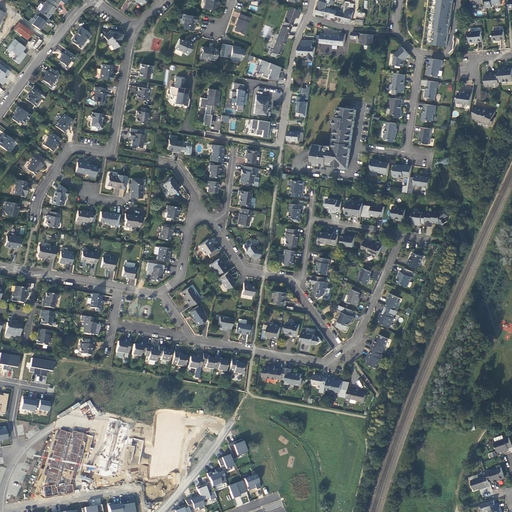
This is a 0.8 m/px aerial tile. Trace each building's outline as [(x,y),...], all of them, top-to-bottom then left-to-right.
[(44,3),(45,4),(39,12),(38,11),(33,18),(35,19),(31,24),(39,29),(45,21),(48,24),(50,20),(48,18),(51,14),(50,14),(54,8),(55,9),(57,5),(60,0),(65,4),(67,0),(47,0),(46,2),(45,2),(44,3)] [(215,10),(216,4),(215,4),(216,0),(205,0),(204,9),(208,10),(210,9),(215,10)] [(319,0),(316,13),(324,15),(326,7),(327,6),(329,7),(330,0),(319,0)] [(431,0),(425,43),(447,47),(449,33),(451,33),(451,29),(449,29),(453,7),(454,7),(455,3),(453,3),(453,0),(431,0)] [(335,18),(335,19),(346,22),(346,21),(351,22),(354,10),(351,10),(352,7),(354,7),(354,4),(350,3),(350,2),(346,2),(345,8),(344,12),(337,11),(335,18)] [(39,12),(45,4),(44,3),(43,3),(41,6),(39,5),(36,10),(39,12)] [(279,55),(295,17),(298,10),(289,6),(271,52),(270,55),(275,57),(276,54),(279,55)] [(326,7),(324,15),(335,18),(337,11),(326,7)] [(181,28),(193,31),(194,25),(193,25),(194,22),(195,22),(196,16),(185,14),(182,14),(181,18),(180,18),(179,23),(182,24),(181,28)] [(243,34),(250,18),(240,14),(236,24),(234,31),(243,34)] [(356,19),(356,24),(364,25),(365,17),(358,16),(358,17),(357,17),(357,19),(356,19)] [(32,32),(20,24),(15,31),(27,39),(32,32)] [(265,25),(261,35),(268,37),(271,27),(265,25)] [(82,28),(81,26),(78,30),(78,31),(75,34),(76,35),(71,41),(79,48),(87,38),(88,39),(91,35),(86,31),(82,28)] [(500,40),(505,40),(504,30),(492,31),(493,40),(500,39),(500,40)] [(475,42),(483,41),(482,31),(469,32),(470,43),(475,42)] [(114,48),(118,46),(118,42),(120,42),(121,34),(113,32),(110,34),(109,32),(103,36),(108,42),(111,44),(114,48)] [(360,33),(352,32),(352,38),(358,39),(357,43),(364,43),(363,44),(366,45),(373,45),(373,35),(360,33)] [(321,43),(344,45),(346,34),(342,33),(342,36),(321,34),(321,39),(321,40),(320,39),(319,39),(319,40),(318,40),(318,41),(318,42),(319,43),(320,43),(321,43)] [(151,50),(160,51),(161,39),(152,38),(151,50)] [(187,42),(179,38),(174,48),(183,52),(182,53),(187,55),(193,43),(188,41),(187,42)] [(25,47),(14,39),(7,49),(11,52),(11,51),(18,56),(15,61),(18,64),(24,56),(21,53),(22,51),(25,47)] [(314,61),(315,54),(316,47),(312,47),(313,40),(301,40),(299,46),(298,55),(308,55),(308,59),(307,60),(308,61),(314,61)] [(232,46),(225,44),(224,52),(223,56),(241,59),(242,54),(243,54),(244,49),(232,47),(232,46)] [(215,61),(217,49),(212,48),(212,49),(209,49),(209,48),(203,47),(202,53),(201,54),(201,57),(210,59),(210,60),(215,61)] [(394,64),(395,65),(404,66),(405,60),(410,55),(403,47),(395,54),(394,64)] [(75,56),(66,49),(58,60),(60,61),(64,64),(66,66),(71,60),(72,61),(75,56)] [(443,60),(431,58),(429,70),(428,71),(427,74),(428,75),(433,76),(434,75),(439,76),(440,70),(441,65),(443,65),(443,60)] [(279,66),(261,59),(259,65),(261,66),(259,72),(262,73),(262,75),(267,77),(267,75),(271,77),(271,79),(277,80),(279,72),(277,71),(279,66)] [(10,72),(0,64),(0,82),(2,84),(6,79),(4,77),(3,76),(4,74),(6,75),(7,76),(10,72)] [(100,74),(101,75),(100,78),(111,80),(112,74),(111,74),(111,71),(112,71),(113,66),(101,64),(100,69),(101,69),(100,74)] [(140,64),(138,77),(149,79),(151,65),(140,64)] [(50,88),(54,83),(53,82),(56,78),(57,79),(60,75),(51,68),(41,81),(50,88)] [(511,68),(498,69),(498,73),(499,82),(511,80),(511,68)] [(403,87),(405,75),(395,73),(393,84),(394,85),(393,90),(398,91),(398,92),(403,93),(404,92),(404,89),(403,87)] [(499,82),(498,73),(485,74),(486,87),(500,86),(499,82)] [(170,95),(176,96),(175,101),(174,103),(179,103),(180,103),(180,104),(182,104),(181,105),(187,106),(189,99),(186,98),(187,89),(183,88),(182,87),(183,86),(185,79),(175,77),(174,87),(170,87),(170,90),(170,91),(170,92),(170,93),(170,94),(170,95)] [(233,80),(232,88),(239,90),(241,82),(233,80)] [(430,98),(431,100),(435,100),(437,87),(438,87),(439,82),(429,81),(427,91),(426,91),(425,97),(430,98)] [(30,93),(25,99),(34,105),(39,100),(38,99),(40,95),(44,98),(46,95),(34,85),(29,92),(30,93)] [(103,105),(106,88),(102,88),(98,87),(95,87),(94,92),(95,92),(94,101),(98,102),(98,104),(103,105)] [(136,94),(135,99),(145,101),(147,89),(138,87),(137,94),(136,94)] [(307,92),(308,89),(302,88),(301,96),(309,97),(310,93),(307,92)] [(217,106),(219,90),(208,89),(207,98),(201,98),(199,106),(205,107),(203,124),(210,125),(211,115),(209,114),(211,105),(217,106)] [(471,105),(472,98),(473,92),(467,91),(467,94),(458,92),(457,103),(471,105)] [(256,94),(253,113),(264,115),(266,101),(263,100),(263,95),(256,94)] [(301,97),(298,96),(298,101),(299,101),(297,112),(302,113),(302,116),(307,117),(309,102),(305,101),(305,99),(305,97),(301,97)] [(396,115),(396,117),(400,118),(401,117),(402,114),(401,113),(403,99),(391,98),(390,103),(392,103),(391,109),(392,109),(391,114),(396,115)] [(436,106),(426,104),(424,116),(422,117),(422,120),(423,121),(427,122),(428,120),(433,121),(434,115),(435,115),(436,106)] [(474,106),(473,118),(479,121),(479,120),(490,125),(490,124),(492,125),(495,118),(493,117),(496,112),(491,110),(491,111),(484,108),(484,109),(481,108),(474,106)] [(16,111),(11,118),(16,122),(17,121),(21,124),(25,119),(26,120),(30,115),(18,107),(15,111),(16,111)] [(357,110),(340,107),(338,117),(336,116),(334,128),(337,128),(334,147),(331,146),(327,146),(315,145),(313,161),(315,161),(315,165),(327,166),(327,164),(330,165),(342,166),(341,168),(348,169),(349,166),(348,166),(351,144),(352,144),(357,110)] [(148,112),(136,110),(136,115),(135,122),(146,124),(148,112)] [(102,115),(103,114),(92,112),(91,114),(89,116),(92,120),(91,121),(90,126),(90,130),(98,131),(98,130),(103,126),(100,122),(101,120),(102,119),(103,119),(103,115),(102,115)] [(65,114),(61,119),(60,119),(58,122),(58,121),(55,125),(64,132),(67,128),(73,120),(65,114)] [(270,122),(252,119),(250,128),(256,129),(255,134),(261,135),(261,136),(269,138),(270,132),(269,132),(267,131),(267,129),(267,126),(269,127),(270,122)] [(397,123),(387,122),(386,133),(384,135),(384,138),(385,139),(389,140),(390,141),(394,142),(396,133),(397,133),(397,128),(396,128),(397,123)] [(431,129),(422,127),(421,132),(420,136),(421,136),(420,143),(429,144),(431,129)] [(289,131),(288,140),(304,142),(304,138),(300,138),(300,132),(289,131)] [(44,145),(52,151),(56,146),(55,146),(60,139),(51,132),(48,136),(49,137),(44,145)] [(133,133),(130,132),(129,137),(134,137),(133,140),(132,140),(131,146),(142,148),(144,135),(133,133)] [(14,140),(4,133),(0,138),(1,138),(0,139),(0,145),(6,150),(14,140)] [(169,139),(168,139),(167,149),(168,149),(175,150),(174,152),(179,153),(180,151),(185,152),(185,154),(190,155),(191,146),(186,145),(185,147),(181,146),(181,141),(176,140),(177,136),(170,135),(169,139)] [(210,155),(210,160),(222,162),(223,155),(221,155),(221,152),(222,152),(223,146),(211,144),(211,148),(212,150),(211,155),(210,155)] [(245,162),(254,164),(256,152),(246,150),(245,154),(245,155),(245,158),(246,158),(245,162)] [(27,169),(35,174),(39,168),(40,168),(43,164),(34,158),(32,160),(30,162),(30,164),(27,169)] [(372,170),(378,171),(379,173),(388,174),(390,163),(377,161),(377,160),(372,159),(371,163),(372,165),(371,169),(372,170)] [(95,177),(97,166),(89,165),(90,163),(85,162),(84,163),(77,162),(75,172),(88,174),(87,176),(95,177)] [(220,166),(209,164),(208,171),(209,171),(209,176),(218,178),(220,166)] [(394,177),(398,177),(399,176),(403,177),(403,176),(410,177),(412,165),(405,164),(405,165),(395,164),(393,176),(394,177)] [(257,173),(258,168),(244,166),(244,170),(242,170),(241,175),(242,175),(242,177),(240,178),(239,182),(243,183),(244,182),(252,183),(253,177),(255,177),(255,173),(257,173)] [(115,187),(120,188),(124,189),(127,176),(123,175),(117,174),(117,177),(108,175),(106,185),(115,187)] [(414,184),(429,187),(431,178),(421,176),(421,175),(416,175),(414,184)] [(175,182),(172,176),(168,179),(168,180),(163,183),(162,185),(164,188),(166,188),(170,195),(179,189),(174,182),(175,182)] [(131,178),(130,183),(129,183),(129,188),(130,188),(130,198),(142,198),(142,193),(141,193),(141,189),(143,188),(143,185),(141,184),(142,178),(131,178)] [(14,189),(15,190),(14,194),(21,195),(21,196),(25,197),(26,190),(25,190),(26,186),(26,187),(27,181),(15,179),(14,184),(15,184),(14,189)] [(207,191),(207,192),(216,193),(217,186),(219,186),(219,182),(205,180),(204,186),(207,187),(207,191)] [(292,192),(292,196),(302,198),(303,193),(304,189),(303,188),(304,181),(300,180),(298,181),(293,180),(293,182),(291,182),(291,185),(292,187),(291,191),(292,192)] [(60,185),(54,194),(53,199),(51,200),(51,203),(52,204),(57,205),(59,204),(62,205),(63,204),(64,200),(63,199),(64,195),(67,196),(68,191),(60,185)] [(115,188),(114,196),(123,197),(124,190),(115,188)] [(239,195),(238,204),(249,206),(252,193),(238,190),(238,195),(239,195)] [(328,210),(329,210),(331,208),(332,210),(331,212),(336,213),(336,211),(340,212),(342,201),(338,201),(338,200),(327,198),(327,203),(325,205),(325,206),(326,207),(326,208),(327,208),(328,209),(328,210)] [(17,209),(18,204),(6,201),(4,207),(5,207),(4,212),(6,215),(16,217),(17,212),(16,212),(17,209)] [(357,216),(361,217),(363,203),(352,202),(352,203),(346,202),(345,213),(346,214),(349,215),(351,214),(357,215),(357,216)] [(294,219),(295,221),(300,222),(300,218),(300,217),(301,209),(299,209),(300,205),(298,205),(294,204),(290,204),(290,208),(291,208),(290,218),(294,219)] [(166,217),(171,218),(172,219),(176,220),(177,212),(179,212),(180,207),(167,205),(165,211),(166,212),(166,217)] [(383,216),(385,206),(377,205),(377,207),(372,206),(371,215),(377,216),(378,215),(380,215),(383,216)] [(399,220),(404,221),(406,209),(393,207),(391,218),(399,219),(399,220)] [(252,210),(240,208),(239,214),(240,214),(239,217),(238,217),(238,223),(243,223),(244,225),(248,225),(250,216),(251,216),(252,210)] [(80,222),(82,221),(87,222),(87,221),(91,222),(91,221),(92,214),(92,212),(88,211),(88,212),(82,211),(77,210),(76,220),(77,222),(80,222)] [(434,212),(427,211),(427,213),(426,219),(433,220),(433,222),(437,223),(439,225),(441,224),(443,225),(448,221),(445,218),(448,216),(447,214),(445,211),(444,210),(441,213),(440,211),(434,210),(434,212)] [(60,213),(50,211),(49,215),(48,215),(46,216),(46,218),(47,220),(46,224),(48,226),(56,228),(57,223),(59,223),(60,217),(59,217),(60,213)] [(117,227),(120,214),(116,214),(116,213),(112,212),(112,213),(107,212),(100,211),(99,221),(104,222),(105,223),(114,225),(114,226),(117,227)] [(411,222),(414,223),(416,224),(421,225),(421,223),(425,223),(426,219),(427,213),(423,213),(423,212),(420,212),(418,212),(413,212),(411,222)] [(139,228),(141,216),(133,215),(132,215),(130,215),(130,214),(125,213),(124,219),(125,221),(124,225),(125,225),(125,226),(128,227),(130,226),(135,226),(136,228),(139,228)] [(172,233),(173,228),(162,226),(161,232),(159,232),(158,238),(169,240),(171,233),(172,233)] [(285,239),(284,246),(295,247),(295,243),(294,243),(295,239),(296,239),(296,234),(296,230),(286,228),(285,232),(284,238),(285,239)] [(337,244),(339,234),(333,234),(320,232),(320,237),(320,238),(320,242),(333,244),(337,244)] [(18,248),(20,237),(12,235),(12,236),(6,235),(4,245),(5,246),(9,247),(10,246),(18,248)] [(342,236),(341,246),(349,247),(349,246),(354,246),(355,237),(348,236),(348,237),(346,237),(342,236)] [(198,247),(201,251),(202,251),(205,255),(207,254),(209,257),(217,252),(212,245),(211,246),(207,240),(199,246),(198,247)] [(364,241),(361,249),(378,256),(382,247),(372,242),(372,244),(364,241)] [(253,257),(258,258),(260,250),(255,249),(251,243),(248,245),(246,243),(243,244),(242,247),(245,250),(244,251),(246,254),(247,253),(249,256),(253,257)] [(54,259),(56,247),(50,246),(50,248),(39,246),(37,255),(38,257),(42,258),(42,256),(49,258),(54,259)] [(155,260),(168,262),(169,257),(171,258),(171,256),(168,256),(170,248),(159,246),(158,255),(156,255),(155,260)] [(294,256),(295,251),(284,249),(283,254),(282,255),(281,257),(282,259),(281,263),(282,264),(285,265),(286,264),(291,265),(292,260),(291,259),(292,256),(294,256)] [(59,263),(62,263),(63,262),(71,264),(72,253),(60,251),(58,261),(59,263)] [(96,264),(98,254),(82,251),(80,261),(87,262),(87,263),(92,264),(92,263),(96,264)] [(407,264),(418,269),(424,257),(414,253),(411,260),(409,259),(407,264)] [(100,267),(107,268),(108,270),(112,271),(115,257),(110,256),(110,258),(102,257),(100,267)] [(330,259),(319,257),(318,261),(317,266),(318,266),(317,272),(318,273),(327,275),(330,259)] [(216,274),(226,268),(223,264),(222,264),(218,258),(210,264),(209,266),(211,269),(213,269),(216,274)] [(132,278),(134,268),(123,266),(121,276),(128,277),(128,278),(132,278)] [(163,269),(150,266),(149,270),(151,271),(150,279),(160,280),(161,273),(162,273),(163,269)] [(372,272),(363,268),(360,275),(361,275),(359,280),(368,284),(371,278),(369,277),(370,275),(372,272)] [(407,286),(410,281),(411,280),(412,277),(411,277),(413,272),(404,268),(402,273),(400,272),(398,277),(399,279),(397,282),(407,286)] [(372,278),(378,280),(380,271),(374,270),(372,278)] [(221,282),(225,288),(227,288),(234,283),(229,276),(230,276),(227,272),(217,278),(220,282),(221,282)] [(325,278),(313,276),(312,283),(315,284),(314,288),(315,288),(314,291),(315,291),(315,294),(317,298),(320,296),(322,297),(325,295),(330,296),(331,289),(327,288),(329,282),(324,282),(325,278)] [(254,286),(250,286),(248,285),(248,284),(248,283),(243,283),(241,294),(252,296),(254,286)] [(12,301),(23,303),(24,299),(26,299),(27,294),(26,294),(26,292),(25,292),(25,288),(14,286),(13,292),(12,292),(12,296),(13,297),(12,301)] [(193,292),(190,287),(189,287),(180,292),(185,299),(184,299),(187,303),(190,306),(200,300),(197,295),(195,296),(192,292),(193,292)] [(360,293),(352,289),(349,296),(350,296),(348,301),(357,305),(359,298),(358,298),(359,296),(360,293)] [(288,293),(277,291),(275,303),(280,303),(281,305),(285,305),(286,297),(287,297),(288,293)] [(43,300),(42,306),(54,308),(56,295),(46,293),(44,300),(43,300)] [(100,304),(102,295),(91,293),(90,298),(91,299),(89,307),(95,308),(94,311),(98,311),(99,311),(101,304),(100,304)] [(387,306),(395,310),(398,303),(397,302),(399,298),(390,294),(388,300),(389,301),(388,302),(387,306)] [(203,314),(198,306),(189,312),(194,321),(197,325),(205,320),(203,316),(203,314)] [(398,311),(395,310),(387,306),(386,306),(383,313),(382,313),(381,314),(380,314),(380,315),(380,316),(379,316),(379,317),(379,318),(379,319),(380,319),(380,320),(379,323),(389,327),(392,322),(392,321),(393,321),(394,318),(393,318),(395,314),(396,314),(398,311)] [(352,316),(354,311),(345,307),(343,312),(342,312),(340,315),(341,316),(339,321),(348,326),(349,323),(352,322),(354,317),(352,316)] [(53,312),(41,310),(40,317),(41,317),(40,324),(51,326),(53,312)] [(93,334),(97,335),(97,334),(97,333),(98,332),(98,331),(99,330),(99,329),(100,328),(100,327),(100,326),(99,326),(99,325),(99,323),(95,322),(96,318),(81,316),(80,321),(82,321),(81,327),(84,327),(83,333),(86,334),(90,335),(90,334),(93,335),(93,334)] [(229,317),(226,317),(225,317),(219,316),(217,327),(220,327),(221,329),(227,330),(227,328),(231,328),(232,319),(229,318),(229,317)] [(19,336),(21,325),(17,324),(17,322),(12,321),(12,322),(10,322),(10,323),(7,322),(5,334),(11,335),(11,336),(15,337),(15,335),(19,336)] [(250,325),(245,324),(238,322),(237,322),(235,332),(241,333),(248,334),(250,325)] [(298,336),(300,324),(287,322),(285,333),(293,334),(293,335),(298,336)] [(502,329),(511,333),(511,332),(511,324),(506,322),(502,329)] [(274,338),(279,339),(281,327),(277,326),(276,325),(273,325),(273,326),(269,325),(268,331),(264,330),(262,338),(267,339),(268,336),(275,337),(274,338)] [(50,331),(38,329),(38,333),(36,333),(35,338),(36,338),(35,340),(37,341),(36,344),(47,346),(48,340),(50,340),(50,336),(49,336),(50,331)] [(310,333),(302,332),(301,341),(304,341),(306,342),(306,343),(313,344),(315,335),(310,334),(310,333)] [(371,349),(373,350),(382,354),(389,339),(379,334),(376,342),(375,341),(371,349)] [(92,348),(93,341),(82,339),(81,343),(80,343),(79,347),(80,348),(79,353),(84,354),(85,356),(88,356),(90,355),(91,355),(91,351),(91,350),(91,348),(92,348)] [(124,353),(128,353),(130,340),(126,339),(126,341),(124,341),(123,342),(118,341),(116,352),(124,353)] [(140,355),(144,356),(144,355),(146,345),(146,343),(142,342),(142,344),(140,344),(139,345),(133,344),(132,355),(140,356),(140,355)] [(158,351),(152,350),(151,348),(150,348),(150,346),(146,345),(144,355),(148,356),(148,360),(156,361),(157,355),(158,351)] [(170,351),(165,350),(164,348),(163,348),(163,346),(159,345),(158,351),(157,355),(161,356),(160,360),(168,361),(170,351)] [(383,355),(382,354),(373,350),(371,354),(370,354),(369,354),(369,355),(368,355),(368,356),(367,356),(367,357),(367,358),(367,359),(367,360),(368,360),(368,361),(367,363),(377,368),(380,362),(381,362),(382,359),(381,358),(383,355)] [(186,356),(181,355),(180,353),(178,353),(179,351),(174,351),(172,364),(176,365),(184,367),(186,356)] [(6,370),(9,355),(0,353),(0,364),(3,365),(2,370),(6,370)] [(215,358),(209,358),(208,356),(207,356),(207,354),(203,353),(203,356),(201,363),(205,364),(204,368),(213,369),(215,358)] [(17,368),(19,357),(9,355),(6,370),(11,371),(11,367),(17,368)] [(196,368),(200,369),(201,363),(203,356),(198,355),(198,357),(196,356),(195,358),(190,357),(188,367),(196,369),(196,368)] [(227,361),(222,360),(221,358),(219,358),(220,356),(215,355),(215,358),(213,369),(217,369),(217,370),(225,371),(227,361)] [(39,376),(42,360),(31,358),(29,367),(34,368),(36,369),(35,375),(39,376)] [(243,364),(238,363),(237,361),(235,361),(236,359),(231,358),(229,371),(233,372),(233,373),(241,374),(243,364)] [(52,371),(53,362),(42,360),(39,376),(44,376),(45,370),(47,370),(52,371)] [(277,379),(282,380),(283,376),(284,370),(278,369),(275,368),(275,366),(272,366),(271,370),(269,369),(269,367),(264,366),(263,377),(277,379)] [(284,370),(283,376),(287,376),(285,384),(289,384),(290,383),(301,385),(302,378),(301,378),(302,374),(291,372),(292,369),(284,368),(284,370)] [(327,385),(328,378),(324,377),(325,376),(314,374),(312,383),(323,385),(327,385)] [(327,385),(326,390),(331,391),(331,392),(336,393),(337,392),(341,392),(343,380),(338,379),(338,381),(334,380),(335,378),(328,377),(328,378),(327,385)] [(349,388),(346,400),(350,400),(351,399),(365,402),(367,392),(349,388)] [(0,412),(5,413),(9,394),(3,393),(3,395),(0,394),(0,412)] [(34,408),(35,399),(30,398),(29,401),(28,400),(28,398),(22,397),(20,409),(29,411),(29,412),(33,412),(34,408)] [(43,400),(35,399),(34,408),(38,408),(37,410),(47,412),(49,402),(43,401),(43,400)] [(174,422),(175,416),(161,414),(152,482),(142,484),(146,504),(161,501),(165,487),(175,485),(183,423),(174,422)] [(119,474),(132,424),(122,422),(122,421),(108,417),(94,469),(100,470),(99,474),(100,478),(95,479),(96,489),(106,487),(105,487),(106,486),(106,487),(114,486),(113,476),(111,476),(110,472),(119,474)] [(6,433),(5,430),(0,430),(0,441),(1,441),(0,440),(8,439),(7,433),(6,433)] [(45,498),(70,493),(69,485),(70,479),(71,479),(83,434),(72,431),(72,434),(60,431),(44,483),(55,481),(54,485),(40,487),(42,498),(44,498),(44,497),(45,497),(45,498)] [(509,448),(511,447),(511,445),(509,437),(504,439),(503,435),(494,438),(496,441),(494,442),(498,451),(502,450),(504,449),(506,450),(509,449),(509,448)] [(247,452),(241,439),(227,444),(233,459),(237,457),(237,455),(241,453),(241,455),(247,452)] [(229,455),(217,459),(220,468),(222,473),(230,470),(229,468),(233,466),(229,455)] [(491,470),(486,471),(487,474),(490,481),(496,479),(499,479),(499,480),(505,478),(501,467),(491,470)] [(222,473),(220,468),(214,470),(215,472),(212,473),(211,471),(206,473),(210,482),(211,486),(220,483),(220,484),(226,482),(222,473)] [(260,488),(255,474),(243,479),(248,491),(255,488),(256,490),(260,488)] [(486,487),(491,486),(490,481),(487,474),(483,475),(483,474),(479,475),(480,477),(471,480),(475,490),(483,487),(483,488),(486,487)] [(228,485),(232,497),(247,493),(243,481),(228,485)] [(211,486),(210,482),(196,487),(199,495),(201,500),(208,497),(209,500),(216,498),(213,491),(209,493),(208,490),(212,488),(211,486)] [(201,500),(199,495),(185,500),(186,504),(187,505),(189,511),(197,508),(198,510),(204,508),(201,500)] [(124,501),(120,501),(120,504),(121,511),(134,511),(132,500),(127,501),(127,504),(124,504),(124,501)] [(484,511),(489,511),(500,511),(501,511),(501,510),(500,507),(498,507),(497,503),(495,504),(494,500),(482,503),(483,507),(481,508),(482,508),(482,511),(484,511)] [(121,511),(120,504),(115,505),(114,502),(107,503),(108,511),(121,511)]
